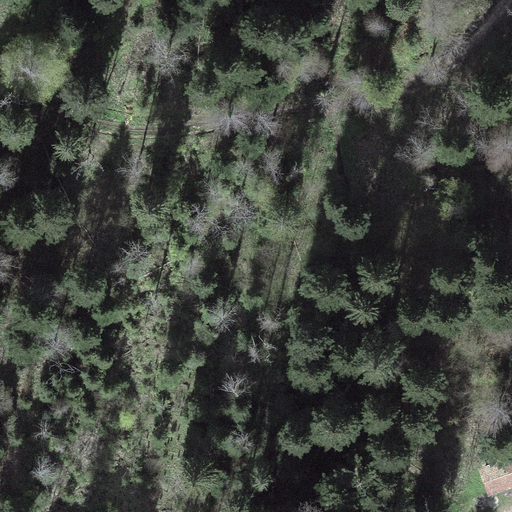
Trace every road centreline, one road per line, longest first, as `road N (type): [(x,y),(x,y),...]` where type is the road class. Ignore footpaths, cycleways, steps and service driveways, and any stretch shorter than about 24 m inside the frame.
road 1 (track): [(361,101),(131,126),(64,109),(0,61)]
road 2 (track): [(510,0),(459,56),(361,101)]
